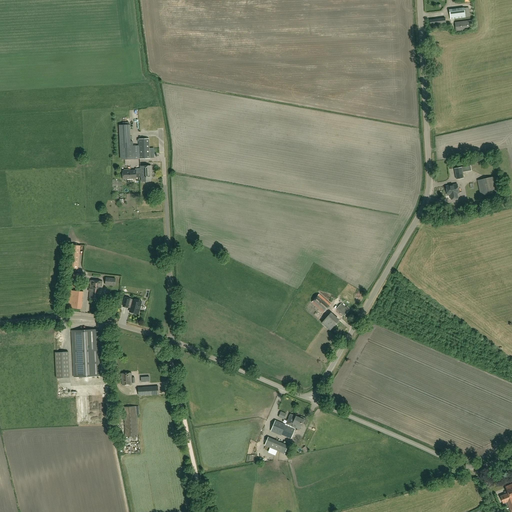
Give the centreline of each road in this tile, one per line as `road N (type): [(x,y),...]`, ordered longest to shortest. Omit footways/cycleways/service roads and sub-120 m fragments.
road 1 (unclassified): [(312,399),(428,193),(419,0)]
road 2 (unclassified): [(312,399),(102,320),(0,323)]
road 3 (unclassified): [(511,454),(462,466),(312,399)]
